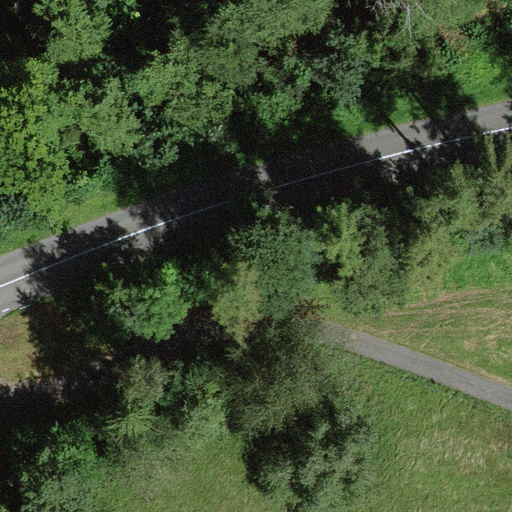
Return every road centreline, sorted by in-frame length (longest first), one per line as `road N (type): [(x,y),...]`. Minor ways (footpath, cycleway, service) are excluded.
road 1 (tertiary): [(511,127),(210,196),(0,286)]
road 2 (track): [(0,377),(314,327),(511,401)]
